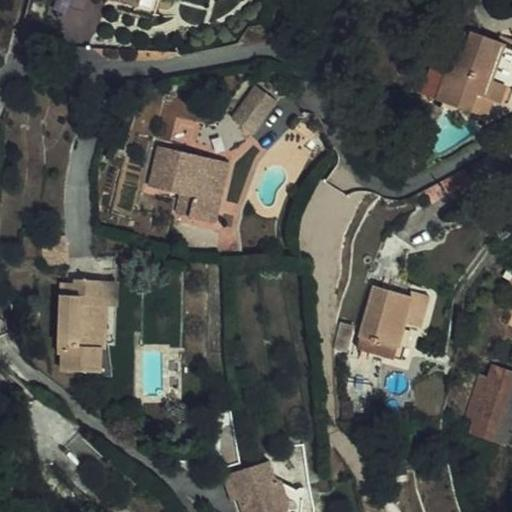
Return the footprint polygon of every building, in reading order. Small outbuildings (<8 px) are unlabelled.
[(465,36),(468,28),(457,24),(454,33),(465,36)] [(493,32),(468,25),(468,28),(465,36),(454,33),(437,94),(471,104),(477,85),(509,95),(511,85),(511,29),(496,25),(493,32)] [(253,127),(275,100),(257,86),(233,118),(242,125),(245,121),(253,127)] [(217,219),(228,157),(157,144),(149,185),(195,194),(191,214),(217,219)] [(189,215),(193,196),(180,193),(175,212),(189,215)] [(71,261),(67,233),(41,236),(45,264),(71,261)] [(511,273),(509,272),(500,286),(511,292),(511,273)] [(57,349),(55,370),(103,372),(105,341),(98,339),(102,302),(98,302),(100,275),(75,273),(75,278),(74,290),(57,290),(53,349),(57,349)] [(113,341),(118,276),(100,275),(98,302),(102,302),(98,339),(105,341),(113,341)] [(59,276),(57,290),(74,290),(75,278),(59,276)] [(369,283),(358,332),(392,339),(397,320),(409,323),(417,326),(427,289),(407,283),(404,292),(369,283)] [(347,350),(352,324),(339,320),(332,346),(347,350)] [(392,339),(389,354),(401,357),(409,323),(397,320),(392,339)] [(355,346),(389,354),(392,339),(358,332),(355,346)] [(470,431),(496,438),(511,373),(511,367),(493,362),(489,374),(477,370),(465,415),(473,418),(470,431)] [(511,441),(511,373),(496,438),(511,442),(511,441)] [(237,501),(242,511),(268,511),(284,503),(287,493),(278,474),(264,472),(259,458),(225,474),(237,501)] [(224,507),(237,501),(225,474),(213,480),(224,507)] [(282,511),(284,503),(268,511),(282,511)]
